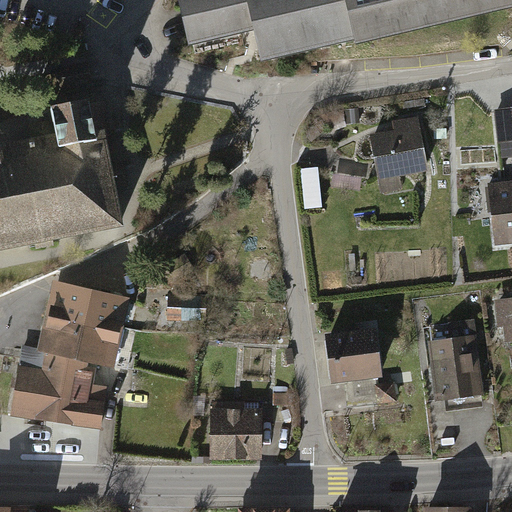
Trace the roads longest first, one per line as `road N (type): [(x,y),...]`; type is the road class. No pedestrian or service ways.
road 1 (residential): [(272,92),(314,481)]
road 2 (residential): [(511,67),(272,92)]
road 3 (residential): [(272,92),(148,69),(131,35),(146,0)]
road 4 (tertiary): [(314,481),(511,471)]
road 5 (tertiary): [(0,477),(170,480)]
road 6 (tertiary): [(170,480),(314,481)]
